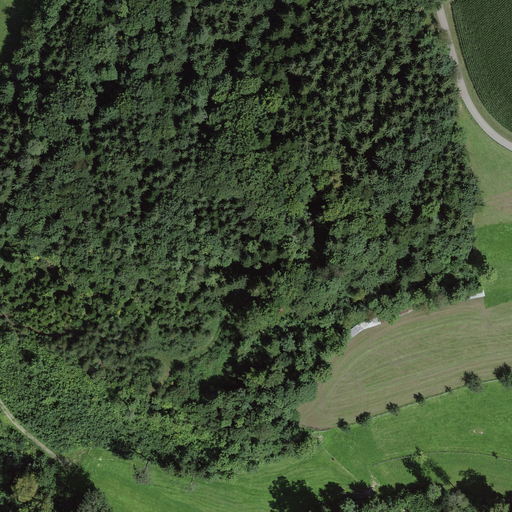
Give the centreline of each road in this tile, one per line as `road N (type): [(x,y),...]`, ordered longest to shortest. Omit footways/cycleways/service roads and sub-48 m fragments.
road 1 (track): [(275,0),(217,44),(128,87),(0,213)]
road 2 (track): [(438,0),(465,96),(511,146)]
